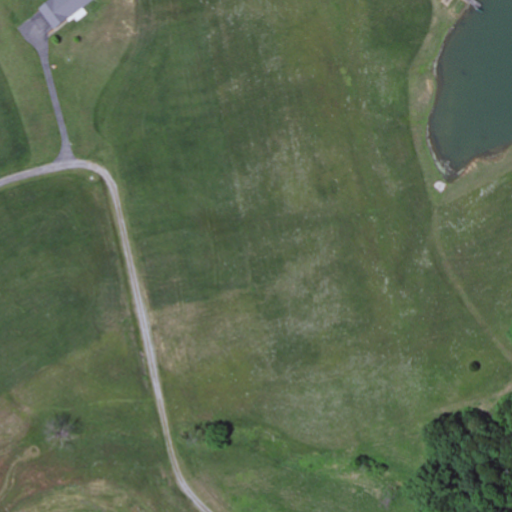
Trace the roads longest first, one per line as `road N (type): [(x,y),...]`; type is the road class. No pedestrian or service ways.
road 1 (residential): [(202,511),(171,455),(114,193)]
road 2 (residential): [(114,193),(88,165),(0,183)]
